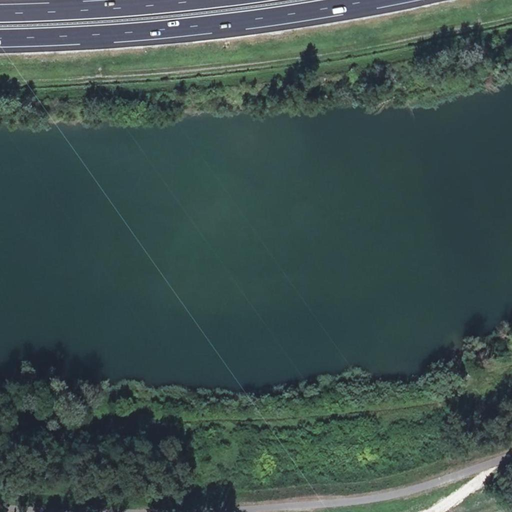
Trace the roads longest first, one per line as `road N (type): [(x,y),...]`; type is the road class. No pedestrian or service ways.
road 1 (motorway): [(0,40),(164,30),(381,0)]
road 2 (motorway): [(199,0),(0,12)]
